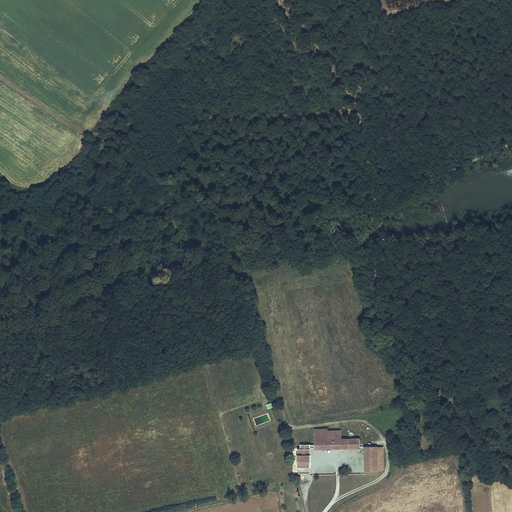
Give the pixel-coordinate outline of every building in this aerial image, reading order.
[(323,448),(323,429),(313,429),(314,444),(314,448),(323,448)] [(360,447),(359,438),(341,439),(327,439),(327,431),(327,429),(323,429),(323,448),(360,447)] [(341,439),(340,430),(327,431),(327,439),(341,439)] [(310,466),(310,454),(309,448),(312,448),(312,445),(309,445),(309,444),(300,444),(300,448),(297,448),(297,454),(297,455),(297,466),(298,473),(310,472),(310,466)] [(376,445),(364,446),(365,471),(377,470),(376,445)]
